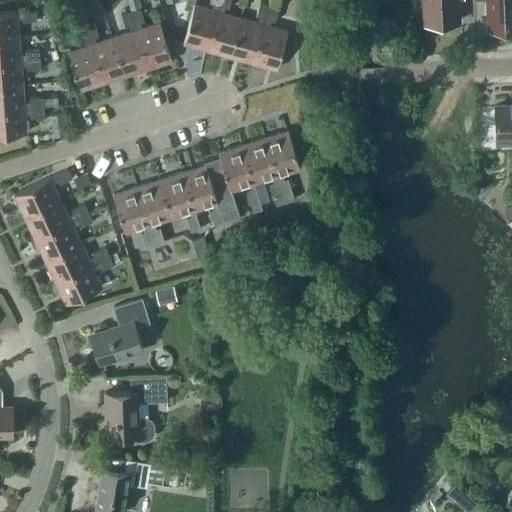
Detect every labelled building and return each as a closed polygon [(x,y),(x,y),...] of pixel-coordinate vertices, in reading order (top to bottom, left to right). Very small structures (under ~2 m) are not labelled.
[(139,7),(141,7),(138,0),(127,0),(130,10),(139,7)] [(182,42),(206,49),(219,0),(209,0),(209,2),(213,3),(211,9),(193,4),(182,42)] [(219,0),(206,49),(229,55),(240,17),(223,12),(224,7),(228,8),(229,0),(219,0)] [(425,0),(427,22),(457,21),(456,0),(425,0)] [(511,0),(488,0),(490,24),(511,22),(511,0)] [(229,55),(253,62),(269,5),(259,2),(255,15),(259,16),(257,22),(240,17),(229,55)] [(278,7),(269,5),(253,62),(276,68),(287,30),(269,25),(270,20),(274,21),(278,7)] [(139,7),(130,10),(148,67),(171,59),(159,21),(142,27),(140,22),(144,21),(139,7)] [(0,12),(0,37),(18,36),(17,17),(22,17),(23,21),(37,20),(36,10),(16,11),(0,12)] [(130,31),(113,36),(125,74),(148,67),(130,10),(121,13),(125,27),(129,25),(130,31)] [(102,82),(125,74),(113,36),(96,42),(94,36),(98,35),(94,22),(84,25),(102,82)] [(102,82),(84,25),(75,28),(79,41),(83,40),(85,45),(67,51),(79,89),(102,82)] [(0,37),(0,60),(39,57),(39,48),(25,49),(25,53),(20,53),(18,36),(0,37)] [(0,60),(0,84),(22,83),(20,65),(26,65),(26,69),(40,68),(39,57),(0,60)] [(23,101),(22,83),(0,84),(0,109),(43,106),(43,105),(42,97),(42,96),(28,97),(29,101),(23,101)] [(43,105),(57,104),(56,96),(42,97),(43,105)] [(511,104),(495,105),(497,148),(511,147),(511,104)] [(44,115),(43,106),(0,109),(0,133),(25,132),(24,113),(29,113),(30,117),(44,115)] [(50,116),(53,135),(65,134),(63,114),(50,116)] [(287,130),(264,137),(284,201),(294,198),(287,177),(283,179),(282,173),(299,168),(287,130)] [(275,204),(284,201),(264,137),(241,144),(253,182),(270,177),(272,182),(268,183),(275,204)] [(230,189),(231,189),(247,184),(249,189),(245,190),(252,211),(262,208),(253,182),(241,144),(217,152),(219,155),(230,189)] [(204,164),(182,171),(194,209),(211,204),(212,209),(209,210),(213,224),(239,216),(231,189),(230,189),(219,155),(203,160),(204,164)] [(13,193),(24,215),(60,198),(52,182),(57,179),(59,183),(71,177),(67,168),(49,176),(13,193)] [(85,171),(76,175),(82,187),(91,183),(90,179),(85,171)] [(182,171),(159,178),(171,216),(188,211),(190,216),(186,217),(190,231),(200,228),(194,209),(182,171)] [(159,178),(136,186),(154,242),(163,239),(159,226),(155,227),(154,222),(171,216),(159,178)] [(145,245),(154,242),(136,186),(112,193),(125,231),(142,226),(144,231),(140,232),(145,245)] [(24,215),(34,237),(88,212),(84,203),(71,209),(73,212),(68,215),(60,198),(24,215)] [(34,237),(44,259),(80,241),(73,225),(78,223),(79,226),(92,220),(88,212),(34,237)] [(203,235),(191,239),(198,258),(210,254),(203,235)] [(44,259),(55,281),(108,255),(104,246),(92,252),(93,256),(88,258),(80,241),(44,259)] [(113,264),(108,255),(55,281),(65,303),(101,285),(93,269),(98,266),(100,270),(113,264)] [(158,304),(176,299),(172,285),(154,290),(158,304)] [(135,326),(149,322),(141,297),(113,306),(119,325),(93,333),(102,361),(142,349),(135,326)] [(107,436),(135,435),(135,441),(146,440),(151,438),(154,433),(154,424),(150,419),(145,416),(137,417),(136,401),(166,400),(166,390),(165,375),(129,377),(130,391),(104,392),(104,407),(106,407),(107,436)] [(0,433),(11,434),(11,407),(1,407),(1,389),(0,387),(0,433)] [(146,481),(149,462),(126,458),(123,472),(101,468),(95,508),(122,511),(127,483),(145,486),(146,481)] [(170,465),(149,462),(146,481),(167,484),(170,465)] [(454,484),(446,493),(467,511),(482,511),(484,511),(454,484)] [(505,509),(503,511),(504,511),(511,511),(511,487),(507,493),(509,495),(501,505),(505,509)]
